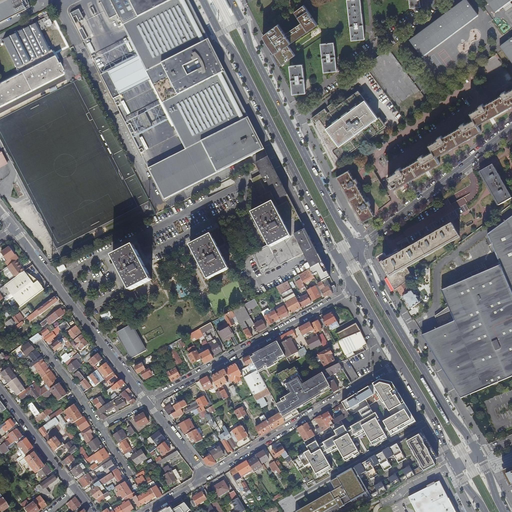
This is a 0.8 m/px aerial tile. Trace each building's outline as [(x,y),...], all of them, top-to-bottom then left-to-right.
[(0,0),(0,21),(18,12),(12,0),(0,0)] [(12,0),(18,12),(26,8),(24,5),(23,6),(20,0),(12,0)] [(264,149),(265,149),(220,61),(219,62),(217,60),(219,59),(213,47),(211,48),(208,41),(209,40),(188,0),(99,0),(109,19),(117,15),(138,56),(149,79),(186,149),(148,169),(164,200),(264,149)] [(347,0),(352,40),(365,39),(360,0),(347,0)] [(408,0),(410,9),(420,8),(419,0),(408,0)] [(422,56),(479,16),(466,0),(465,0),(410,40),(422,56)] [(511,0),(485,0),(495,13),(511,0)] [(327,29),(307,2),(267,32),(275,43),(286,35),(286,32),(287,32),(294,42),(291,43),(291,45),(293,47),(292,49),(294,52),(327,29)] [(78,22),(83,19),(77,9),(73,11),(78,22)] [(50,50),(36,22),(2,39),(19,73),(0,82),(0,105),(63,74),(62,70),(63,69),(60,63),(58,63),(51,50),(50,50)] [(83,40),(87,39),(81,28),(77,30),(83,40)] [(511,37),(500,46),(511,63),(511,37)] [(321,44),(324,72),(337,71),(334,42),(321,44)] [(390,49),(370,63),(394,98),(396,96),(397,97),(399,96),(403,100),(418,90),(390,49)] [(73,56),(67,59),(74,72),(80,69),(73,56)] [(111,99),(149,79),(138,56),(99,75),(111,99)] [(290,66),(293,94),(306,93),(303,64),(290,66)] [(396,189),(395,189),(408,181),(426,171),(439,163),(440,164),(440,163),(436,157),(449,149),(467,139),(481,131),(477,125),(490,118),(509,107),(511,105),(511,89),(506,93),(505,91),(501,93),(502,95),(484,105),(483,104),(479,106),(480,108),(471,113),(470,113),(474,119),(465,124),(464,123),(460,125),(461,127),(443,137),(442,136),(438,138),(439,139),(430,145),(430,144),(429,145),(433,151),(424,156),(423,155),(419,157),(420,159),(402,169),(401,168),(397,170),(398,171),(389,176),(388,176),(392,183),(390,184),(392,187),(394,187),(395,189),(396,189)] [(315,125),(335,163),(384,127),(358,91),(343,102),(336,107),(332,103),(328,106),(331,111),(328,113),(325,109),(312,118),(316,124),(315,125)] [(139,115),(146,129),(153,125),(147,111),(139,115)] [(130,124),(126,126),(131,134),(134,132),(130,124)] [(311,268),(316,266),(317,265),(319,264),(322,263),(317,253),(273,165),(269,157),(256,164),(259,171),(261,175),(252,180),(256,188),(253,189),(262,207),(252,213),(268,245),(251,253),(262,274),(303,253),(306,258),(311,268)] [(492,165),(479,172),(499,206),(511,198),(492,165)] [(362,223),(374,215),(369,206),(370,205),(368,201),(367,202),(365,199),(366,198),(360,186),(358,187),(356,184),(358,183),(355,179),(354,179),(349,171),(349,170),(336,177),(336,178),(337,177),(356,211),(362,223)] [(446,227),(445,226),(442,228),(442,229),(440,230),(439,230),(435,232),(436,233),(429,236),(425,238),(423,240),(423,239),(419,241),(419,242),(413,246),(412,245),(408,247),(409,248),(406,249),(402,251),(402,252),(399,253),(392,257),(391,255),(379,262),(395,291),(397,289),(406,282),(412,278),(406,267),(460,236),(452,223),(446,227)] [(229,268),(211,234),(190,245),(208,279),(229,268)] [(134,245),(113,256),(130,290),(152,279),(134,245)] [(7,267),(15,278),(24,271),(16,261),(16,260),(7,267)] [(58,266),(60,271),(67,268),(64,263),(58,266)] [(319,264),(311,268),(310,269),(313,275),(317,273),(322,281),(326,279),(330,277),(328,273),(325,274),(319,264)] [(303,284),(314,277),(313,275),(310,269),(307,271),(305,272),(299,275),(301,279),(303,284)] [(20,293),(34,282),(25,270),(24,271),(15,278),(13,280),(17,285),(14,287),(20,296),(22,295),(20,293)] [(301,290),(305,287),(303,284),(301,279),(296,282),(301,290)] [(325,299),(333,294),(330,288),(331,287),(327,279),(317,284),(325,299)] [(17,302),(40,285),(37,280),(34,282),(20,293),(22,295),(20,296),(14,287),(17,285),(13,280),(5,285),(11,293),(17,302)] [(297,311),(302,308),(296,297),(288,281),(282,284),(297,311)] [(415,295),(406,282),(397,289),(411,309),(420,302),(417,298),(417,297),(416,295),(415,295)] [(291,314),(297,311),(282,284),(277,287),(291,314)] [(10,315),(43,289),(40,285),(17,302),(6,310),(10,315)] [(313,301),(321,297),(316,287),(307,291),(313,301)] [(302,308),(311,303),(307,295),(300,299),(299,296),(296,297),(302,308)] [(41,314),(58,301),(55,297),(38,310),(41,314)] [(255,299),(244,305),(247,311),(249,315),(252,314),(250,309),(258,305),(255,299)] [(247,311),(244,305),(233,311),(236,316),(238,321),(240,324),(245,322),(246,324),(249,322),(250,324),(253,323),(249,315),(247,311)] [(280,320),(289,315),(283,305),(277,308),(277,307),(274,309),(278,316),(280,320)] [(56,320),(65,314),(60,308),(52,315),(41,323),(43,327),(49,323),(50,325),(53,323),(56,320)] [(268,308),(262,312),(263,314),(264,317),(269,325),(274,323),(272,320),(278,316),(274,309),(274,308),(269,310),(268,308)] [(111,310),(111,309),(99,315),(98,316),(99,316),(104,324),(103,325),(104,325),(115,319),(116,318),(115,318),(111,310)] [(224,316),(227,321),(228,323),(228,324),(230,327),(235,325),(234,323),(231,318),(236,316),(233,311),(224,316)] [(18,324),(25,319),(20,312),(13,317),(16,322),(14,323),(11,319),(6,323),(11,330),(13,329),(19,324),(18,324)] [(30,321),(38,315),(35,312),(33,313),(32,314),(27,318),(30,321)] [(330,332),(340,327),(332,314),(325,317),(323,319),(327,327),(330,332)] [(66,316),(58,322),(60,325),(68,319),(66,316)] [(323,319),(319,321),(323,329),(327,327),(323,319)] [(14,330),(24,323),(22,321),(19,324),(13,329),(14,330)] [(63,333),(70,327),(66,321),(58,327),(61,331),(63,333)] [(258,332),(266,328),(263,321),(256,324),(254,322),(253,323),(258,332)] [(318,332),(323,329),(319,321),(312,325),(316,333),(318,332)] [(248,339),(253,337),(247,326),(246,324),(245,322),(240,324),(248,339)] [(311,350),(322,344),(318,337),(316,333),(312,325),(310,322),(299,328),(311,350)] [(32,342),(34,344),(42,339),(44,337),(56,328),(53,323),(50,325),(46,328),(47,328),(41,333),(43,335),(43,336),(42,337),(39,333),(30,339),(32,342)] [(202,334),(213,328),(211,323),(200,329),(202,334)] [(224,341),(235,335),(230,328),(230,327),(228,324),(228,323),(217,329),(224,341)] [(356,323),(336,333),(340,340),(361,331),(356,323)] [(131,359),(146,351),(146,350),(145,350),(131,324),(131,325),(117,332),(129,354),(126,356),(128,360),(131,359)] [(82,333),(76,326),(68,332),(74,339),(82,333)] [(53,339),(56,337),(58,333),(61,331),(58,327),(56,328),(44,337),(42,339),(44,341),(46,339),(48,342),(49,342),(50,344),(54,341),(53,339)] [(191,339),(202,334),(200,329),(189,335),(191,339)] [(291,364),(308,354),(303,344),(296,348),(291,339),(296,336),(293,330),(277,339),(286,355),(291,364)] [(340,340),(339,341),(346,355),(368,344),(362,332),(361,331),(340,340)] [(320,336),(318,337),(322,344),(324,348),(329,346),(322,334),(320,336)] [(82,350),(89,345),(85,339),(86,339),(85,337),(84,338),(81,335),(75,340),(77,343),(75,345),(77,348),(79,346),(82,350)] [(214,356),(222,352),(219,346),(216,347),(216,346),(217,345),(214,340),(213,341),(211,337),(206,340),(207,342),(209,345),(214,356)] [(59,341),(52,346),(56,351),(63,345),(59,341)] [(178,341),(167,347),(168,350),(175,346),(174,346),(176,345),(178,349),(181,347),(178,341)] [(286,355),(278,341),(269,346),(269,347),(251,356),(259,372),(266,368),(267,370),(276,365),(276,363),(280,361),(279,358),(286,355)] [(31,353),(35,349),(30,343),(26,346),(25,345),(24,346),(22,348),(23,349),(26,353),(29,353),(30,352),(31,353)] [(197,351),(195,346),(188,350),(191,354),(189,355),(193,363),(197,361),(198,362),(201,360),(200,359),(201,359),(197,351)] [(177,366),(183,363),(175,349),(170,352),(177,366)] [(333,354),(330,349),(319,355),(325,366),(335,361),(331,355),(333,354)] [(43,360),(43,359),(36,350),(29,355),(30,356),(34,361),(30,365),(32,368),(34,366),(43,360)] [(204,364),(214,359),(209,350),(207,351),(206,350),(205,350),(206,352),(202,354),(200,351),(198,352),(204,364)] [(85,363),(93,357),(91,353),(83,360),(85,363)] [(94,367),(103,360),(98,354),(91,359),(94,363),(92,365),(94,367)] [(261,392),(268,388),(259,372),(251,356),(244,360),(247,366),(250,364),(250,365),(240,371),(243,376),(254,396),(261,392)] [(51,372),(52,371),(43,360),(34,366),(43,378),(47,374),(51,372)] [(73,373),(81,367),(76,361),(72,364),(69,367),(73,373)] [(2,373),(9,368),(11,367),(9,363),(0,369),(0,372),(1,374),(2,373)] [(107,378),(113,373),(106,363),(99,368),(107,378)] [(142,372),(149,368),(148,367),(145,368),(142,363),(135,367),(139,374),(142,372)] [(326,378),(343,370),(340,363),(323,372),(324,374),(326,378)] [(236,383),(241,380),(240,377),(243,376),(240,371),(236,364),(225,370),(228,375),(232,382),(235,380),(236,383)] [(285,371),(279,375),(281,379),(280,379),(282,383),(284,383),(288,390),(290,389),(292,392),(288,394),(289,395),(282,400),(284,402),(278,406),(279,408),(281,413),(285,419),(286,422),(298,415),(300,414),(297,409),(307,403),(325,392),(324,390),(331,386),(327,379),(326,378),(324,374),(318,378),(317,377),(313,380),(312,379),(303,385),(301,382),(303,381),(299,374),(299,373),(296,367),(290,371),(289,369),(285,371)] [(9,384),(17,378),(14,374),(9,368),(2,373),(7,380),(6,380),(8,384),(9,384)] [(147,379),(154,375),(153,372),(152,372),(149,368),(142,372),(144,377),(145,376),(147,379)] [(172,382),(181,377),(176,368),(167,373),(172,382)] [(81,383),(85,379),(83,376),(85,374),(82,370),(75,375),(81,383)] [(100,383),(104,380),(97,370),(93,373),(100,383)] [(227,399),(229,397),(223,386),(229,382),(226,378),(227,378),(226,376),(228,375),(225,370),(212,377),(217,386),(219,391),(223,397),(224,400),(227,399)] [(41,396),(57,385),(54,380),(56,379),(51,372),(47,374),(43,378),(42,378),(47,385),(40,390),(36,383),(33,384),(33,385),(34,388),(41,396)] [(96,386),(100,383),(93,373),(85,379),(81,383),(79,385),(80,386),(82,384),(87,390),(91,387),(87,381),(87,380),(88,380),(90,379),(96,386)] [(111,386),(119,379),(113,373),(107,378),(105,379),(111,386)] [(205,390),(213,386),(207,377),(200,381),(205,390)] [(18,395),(25,390),(17,378),(9,384),(17,396),(18,395)] [(334,393),(339,390),(334,380),(332,381),(331,379),(329,380),(328,378),(327,379),(331,386),(334,393)] [(118,390),(126,384),(122,379),(106,391),(109,395),(117,388),(118,390)] [(351,397),(342,402),(343,403),(347,411),(378,392),(379,393),(378,394),(383,404),(385,403),(393,416),(384,422),(390,431),(394,434),(416,421),(412,414),(393,383),(381,380),(377,382),(367,388),(351,397)] [(44,400),(54,393),(59,401),(68,395),(59,383),(57,385),(41,396),(44,400)] [(234,396),(238,394),(234,385),(229,388),(234,396)] [(223,397),(219,391),(217,386),(214,387),(217,392),(216,392),(220,399),(223,397)] [(35,400),(41,396),(34,388),(32,389),(30,387),(25,390),(18,395),(22,400),(30,393),(35,400)] [(131,405),(136,402),(137,401),(134,398),(134,399),(132,400),(128,395),(132,392),(129,388),(121,394),(125,399),(126,398),(131,405)] [(263,397),(271,393),(268,389),(268,388),(261,392),(263,397)] [(257,401),(263,397),(261,392),(254,396),(257,401)] [(203,407),(207,405),(209,408),(214,406),(208,395),(196,401),(198,403),(202,412),(205,410),(203,407)] [(104,401),(101,397),(94,401),(99,409),(104,406),(103,404),(102,405),(101,403),(104,401)] [(124,400),(123,400),(122,398),(119,400),(117,397),(113,401),(114,402),(117,406),(119,409),(127,405),(124,400)] [(262,410),(269,407),(263,397),(257,401),(262,410)] [(171,414),(181,409),(188,405),(184,399),(178,402),(179,404),(172,407),(170,404),(166,406),(163,402),(161,405),(163,408),(169,416),(171,414)] [(111,408),(115,406),(116,407),(117,406),(114,402),(113,401),(100,409),(103,414),(108,410),(108,411),(112,409),(111,408)] [(36,418),(41,414),(33,402),(28,406),(36,418)] [(187,414),(196,409),(198,414),(201,413),(202,412),(198,403),(185,410),(187,414)] [(347,411),(343,403),(339,405),(344,414),(343,415),(334,420),(337,424),(342,421),(350,416),(347,411)] [(74,423),(83,417),(75,404),(65,411),(68,416),(66,418),(68,420),(71,419),(74,423)] [(293,460),(299,470),(310,464),(318,477),(332,469),(325,456),(338,448),(345,461),(360,453),(352,440),(366,433),(373,446),(387,438),(377,419),(379,418),(376,413),(374,414),(369,405),(359,411),(361,416),(362,415),(364,420),(347,429),(342,421),(337,424),(334,425),(332,427),(334,431),(335,431),(337,435),(319,445),(314,437),(306,442),(304,443),(307,447),(309,451),(293,460)] [(239,419),(247,414),(243,407),(237,411),(234,406),(232,408),(239,419)] [(35,418),(38,423),(44,418),(47,417),(48,415),(49,414),(52,412),(50,408),(46,410),(41,414),(36,418),(35,418)] [(50,417),(52,421),(56,418),(59,416),(64,412),(62,409),(50,417)] [(172,420),(184,413),(181,409),(171,414),(173,417),(171,418),(172,420)] [(211,426),(214,424),(212,420),(211,419),(212,419),(209,415),(208,416),(205,410),(202,412),(205,416),(209,422),(209,423),(211,426)] [(333,419),(329,412),(321,417),(329,429),(332,427),(334,425),(332,420),(333,419)] [(144,413),(135,418),(140,427),(149,422),(144,413)] [(279,426),(286,422),(285,419),(281,413),(274,417),(279,426)] [(261,437),(273,430),(268,421),(265,417),(265,415),(260,418),(264,424),(259,426),(260,429),(257,430),(261,437)] [(64,429),(67,427),(70,426),(68,424),(66,425),(59,416),(56,418),(60,423),(64,429)] [(321,417),(321,416),(315,419),(319,426),(323,432),(329,429),(321,417)] [(273,430),(279,426),(274,417),(268,421),(273,430)] [(48,432),(60,423),(56,418),(52,421),(48,424),(40,430),(45,437),(49,434),(48,432)] [(90,425),(85,418),(77,423),(82,430),(90,425)] [(0,425),(0,428),(2,427),(5,432),(14,425),(11,421),(9,419),(0,425)] [(179,424),(184,433),(185,433),(186,435),(191,432),(190,430),(194,428),(189,419),(179,424)] [(315,436),(308,424),(298,430),(300,433),(298,435),(300,437),(302,436),(306,442),(314,437),(315,436)] [(132,435),(136,433),(131,426),(127,429),(132,435)] [(236,443),(249,436),(243,426),(230,433),(236,443)] [(71,440),(74,438),(67,427),(64,429),(67,433),(71,440)] [(234,448),(237,446),(236,443),(230,433),(226,427),(224,429),(226,433),(223,434),(224,436),(227,440),(229,440),(234,448)] [(88,443),(94,439),(90,433),(92,432),(90,428),(81,433),(88,443)] [(0,446),(0,448),(5,455),(9,451),(8,450),(7,447),(22,437),(16,429),(8,435),(10,437),(6,440),(7,441),(0,446)] [(159,442),(166,436),(161,429),(153,435),(159,442)] [(197,443),(203,440),(200,434),(199,435),(196,429),(191,432),(186,435),(185,436),(188,440),(193,438),(194,440),(195,439),(197,443)] [(119,443),(128,438),(123,430),(114,436),(119,443)] [(370,493),(373,499),(436,465),(435,463),(434,460),(439,458),(422,430),(355,467),(359,474),(365,470),(370,478),(378,474),(373,466),(380,462),(384,470),(392,466),(387,458),(394,455),(398,463),(406,459),(405,458),(412,455),(419,467),(412,470),(409,464),(404,466),(405,468),(402,469),(405,474),(398,478),(395,471),(390,474),(391,475),(388,477),(391,482),(384,486),(381,479),(376,481),(377,483),(374,485),(376,490),(370,493)] [(233,454),(234,453),(227,440),(224,436),(223,434),(220,436),(222,438),(221,438),(222,439),(221,440),(222,442),(223,441),(229,452),(231,451),(233,454)] [(7,447),(8,450),(14,446),(18,451),(29,443),(23,436),(22,437),(7,447)] [(57,451),(62,447),(63,446),(56,437),(49,442),(56,451),(57,451)] [(96,454),(104,449),(97,438),(89,443),(96,454)] [(126,454),(130,451),(128,448),(131,447),(126,440),(120,444),(126,454)] [(72,455),(79,450),(72,441),(66,446),(66,447),(68,449),(70,451),(72,455)] [(164,456),(171,450),(165,442),(158,448),(164,456)] [(18,462),(33,452),(34,451),(29,443),(18,451),(21,456),(16,460),(18,462)] [(287,453),(281,444),(277,446),(278,449),(277,450),(276,449),(272,452),(276,458),(282,454),(285,459),(289,456),(287,453)] [(225,455),(220,447),(212,452),(213,454),(214,453),(218,459),(225,455)] [(86,460),(88,459),(81,449),(79,450),(82,456),(86,460)] [(100,463),(109,457),(104,449),(96,454),(94,455),(100,463)] [(146,456),(142,450),(132,456),(136,463),(142,459),(146,456)] [(168,461),(180,454),(178,451),(166,458),(168,461)] [(264,451),(256,456),(257,457),(263,467),(264,467),(265,467),(263,463),(269,460),(264,451)] [(41,469),(44,467),(33,452),(18,462),(20,465),(23,469),(24,469),(23,466),(27,463),(35,474),(41,469)] [(75,459),(72,455),(66,459),(63,461),(66,465),(69,463),(69,464),(75,459)] [(207,465),(213,466),(217,463),(211,455),(204,460),(207,465)] [(257,457),(248,462),(253,469),(253,470),(254,472),(263,467),(257,457)] [(157,468),(168,461),(166,458),(162,460),(157,463),(155,464),(157,468)] [(116,468),(111,460),(103,466),(109,474),(117,469),(117,470),(118,470),(119,469),(118,467),(116,468)] [(247,461),(236,468),(242,476),(242,477),(246,475),(245,474),(253,469),(248,462),(247,461)] [(275,462),(275,461),(270,465),(274,472),(276,471),(279,469),(279,468),(275,462)] [(44,467),(41,469),(41,470),(38,472),(41,476),(44,474),(45,476),(50,473),(46,467),(47,466),(46,465),(44,467)] [(77,478),(85,472),(83,470),(86,468),(84,465),(81,467),(79,465),(72,471),(77,478)] [(169,485),(179,479),(174,471),(172,471),(169,466),(164,469),(167,474),(164,476),(169,485)] [(511,466),(502,471),(510,486),(511,486),(511,466)] [(336,489),(331,492),(338,504),(341,508),(345,505),(345,504),(368,491),(359,474),(355,467),(331,481),(334,487),(336,489)] [(242,476),(236,468),(231,471),(237,481),(242,477),(242,476)] [(108,492),(115,488),(113,485),(107,488),(106,486),(106,487),(104,484),(115,477),(119,483),(123,480),(120,475),(121,474),(118,470),(117,470),(105,478),(100,481),(103,485),(108,492)] [(80,480),(87,475),(85,472),(77,478),(79,480),(80,480)] [(95,484),(100,481),(97,476),(94,472),(90,472),(96,480),(93,482),(95,484)] [(101,473),(97,476),(100,481),(105,478),(101,473)] [(85,487),(92,483),(91,482),(93,481),(88,474),(87,475),(80,480),(85,487)] [(44,481),(36,487),(43,497),(49,493),(45,487),(56,479),(53,475),(47,479),(44,481)] [(146,486),(149,484),(153,482),(150,477),(145,480),(143,476),(136,480),(139,485),(137,486),(139,490),(146,486)] [(97,499),(103,495),(104,495),(99,487),(103,485),(100,481),(95,484),(97,487),(91,491),(97,499)] [(158,499),(163,496),(162,495),(163,494),(160,489),(159,489),(154,481),(153,482),(149,484),(153,491),(150,492),(153,498),(156,497),(158,499)] [(214,489),(218,497),(230,490),(224,481),(217,485),(218,487),(214,489)] [(127,497),(133,494),(125,482),(117,487),(120,492),(118,493),(119,495),(117,495),(118,497),(122,495),(124,499),(125,498),(127,497)] [(454,511),(439,482),(435,484),(434,482),(427,486),(428,488),(409,497),(416,511),(454,511)] [(210,497),(205,490),(192,498),(197,505),(210,497)] [(142,505),(153,498),(150,492),(149,491),(146,493),(145,492),(144,493),(144,494),(138,497),(142,505)] [(139,507),(142,505),(138,497),(135,492),(133,494),(127,497),(129,499),(130,500),(134,498),(139,507)] [(323,511),(338,504),(331,492),(295,511),(323,511)] [(40,497),(33,502),(39,511),(46,506),(40,497)] [(74,497),(67,503),(73,511),(78,511),(76,509),(81,505),(74,497)] [(0,511),(1,511),(9,507),(3,498),(0,499),(0,511)] [(243,511),(246,510),(238,498),(235,500),(232,501),(237,510),(233,511),(243,511)] [(21,505),(25,511),(37,511),(39,511),(33,502),(29,505),(26,501),(21,505)] [(115,511),(128,511),(135,508),(130,501),(126,503),(125,502),(123,503),(123,505),(120,507),(119,505),(113,509),(114,510),(114,511),(115,511)]
